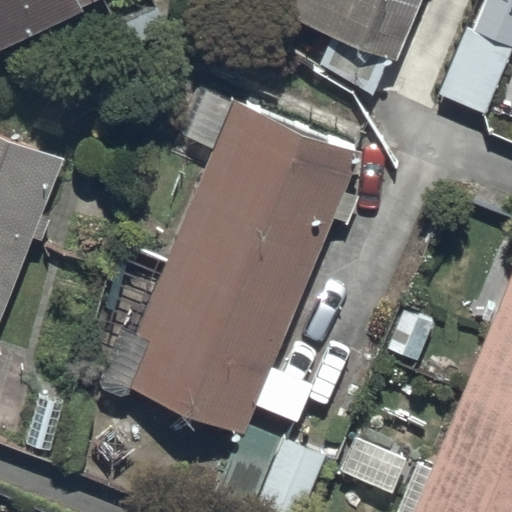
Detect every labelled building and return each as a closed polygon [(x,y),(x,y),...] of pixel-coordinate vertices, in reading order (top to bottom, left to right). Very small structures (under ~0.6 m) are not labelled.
[(0,0),(0,33),(72,0),(0,0)] [(281,0),(278,9),(391,54),(413,0),(281,0)] [(511,0),(478,0),(469,23),(464,21),(434,89),(484,111),(511,46),(511,0)] [(268,361),(353,141),(196,81),(177,130),(207,142),(164,254),(126,239),(97,315),(119,323),(96,382),(123,392),(126,385),(234,426),(208,493),(256,511),(296,511),(321,448),(244,419),(251,401),(295,418),(311,377),(268,361)] [(0,305),(59,154),(0,131),(0,305)] [(511,511),(511,258),(429,463),(414,456),(391,511),(511,511)]
